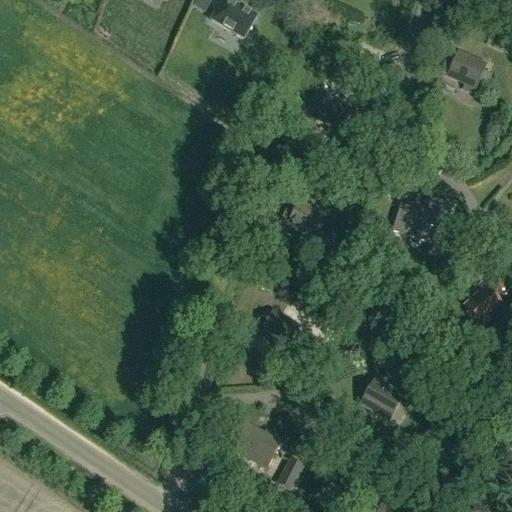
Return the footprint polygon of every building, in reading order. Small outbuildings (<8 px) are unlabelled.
[(257,17),(226,0),(221,0),(209,23),(243,42),(257,17)] [(457,55),(454,63),(449,61),(444,63),(441,70),(443,74),(448,77),(465,84),(462,90),(473,95),(485,67),(457,55)] [(337,138),(351,112),(325,97),(314,118),(329,127),(326,133),(337,138)] [(265,177),(273,181),(279,168),(272,164),(265,177)] [(326,220),(300,205),(296,212),(288,207),(280,221),(288,226),(304,235),(301,240),(311,246),(326,220)] [(409,211),(401,208),(398,220),(405,222),(401,235),(431,244),(439,220),(409,210),(409,211)] [(487,329),(496,319),(494,317),(504,307),(482,285),(476,291),(479,294),(465,309),(471,314),(469,316),(478,324),(480,322),(487,329)] [(298,329),(272,314),(268,321),(263,318),(259,319),(254,328),(255,332),(260,335),(276,344),(273,349),(283,355),(298,329)] [(390,421),(403,398),(375,382),(362,406),(390,421)] [(264,437),(245,426),(231,451),(266,470),(282,442),(266,433),(264,437)] [(297,511),(304,500),(301,498),(315,473),(302,467),(290,461),(277,484),(287,489),(280,503),(297,511)] [(227,487),(220,483),(216,489),(223,493),(227,487)]
